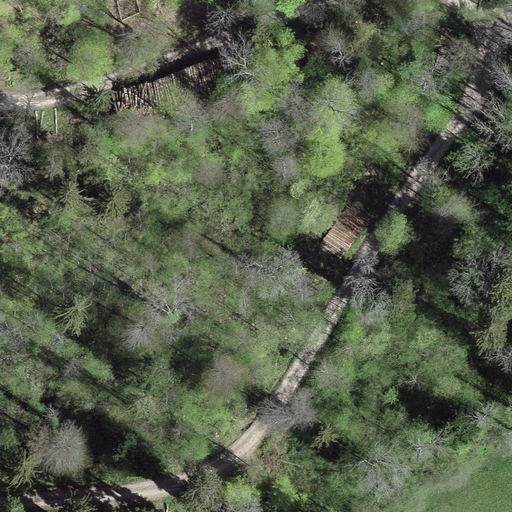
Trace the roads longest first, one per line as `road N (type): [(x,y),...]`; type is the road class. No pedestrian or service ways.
road 1 (track): [(0,501),(170,481),(242,449),(404,194),(470,108),(494,43)]
road 2 (track): [(301,0),(130,72),(45,99),(0,101)]
